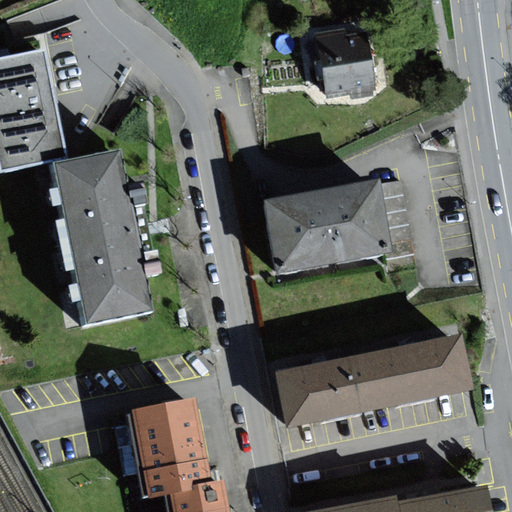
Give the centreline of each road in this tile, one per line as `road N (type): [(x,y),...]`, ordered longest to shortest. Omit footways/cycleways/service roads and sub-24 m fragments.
road 1 (residential): [(93,0),(152,54),(197,111),(264,511)]
road 2 (primary): [(478,0),(498,153)]
